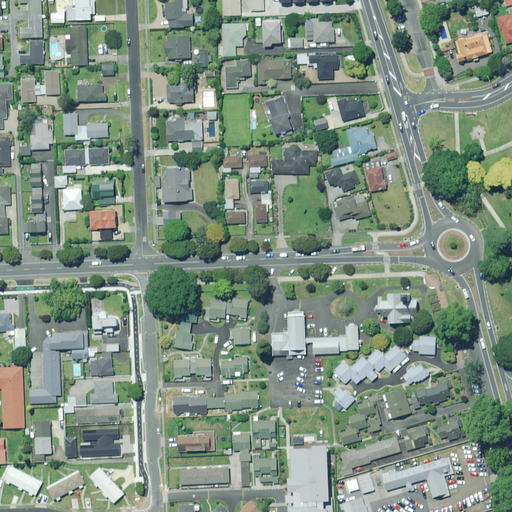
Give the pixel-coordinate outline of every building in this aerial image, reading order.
[(45,15),(45,0),(22,0),(22,3),(31,3),(31,28),(23,28),(24,38),(46,38),(46,18),(49,18),(49,15),(45,15)] [(93,7),(92,0),(77,0),(78,10),(75,11),(76,20),(93,20),(93,13),(95,13),(95,7),(93,7)] [(187,14),(186,0),(177,0),(177,3),(168,3),(168,8),(166,8),(166,15),(168,15),(168,20),(172,20),(172,28),(187,28),(187,26),(194,26),(194,21),(198,21),(198,14),(187,14)] [(244,16),(243,0),(225,0),(226,16),(244,16)] [(253,0),(253,11),(262,11),(262,15),(273,15),(272,0),(253,0)] [(490,14),(488,4),(476,7),(478,17),(490,14)] [(511,13),(498,18),(501,29),(503,28),(507,44),(511,42),(511,13)] [(68,14),(55,14),(54,23),(68,23),(68,14)] [(282,46),(282,22),(263,23),(264,49),(272,49),(272,46),(282,46)] [(332,23),(313,24),(314,44),(335,43),(335,29),(332,29),(332,23)] [(249,37),(249,24),(225,24),(226,57),(239,56),(239,47),(246,46),(246,37),(249,37)] [(91,65),(91,27),(73,27),(73,40),(69,40),(69,53),(74,53),(74,65),(91,65)] [(468,59),(469,61),(474,60),(475,61),(481,59),(480,55),(493,51),(488,34),(484,36),(482,32),(476,34),(476,36),(467,39),(466,37),(458,40),(458,41),(456,42),(461,61),(468,59)] [(194,59),(193,36),(171,37),(171,41),(168,41),(168,54),(170,54),(170,59),(194,59)] [(304,49),(304,39),(290,39),(290,49),(304,49)] [(47,42),(33,41),(32,56),(23,55),(22,64),(46,66),(47,42)] [(301,64),(312,64),(312,66),(317,66),(317,68),(320,68),(320,80),(334,79),(334,69),(341,69),(340,55),(310,57),(310,54),(300,54),(301,64)] [(276,81),(276,79),(295,79),(294,60),(261,60),(261,84),(271,84),(271,81),(276,81)] [(254,61),(239,61),(239,66),(228,66),(228,88),(241,88),(242,76),(254,77),(254,61)] [(117,64),(105,64),(104,76),(117,76),(117,64)] [(21,91),(24,91),(24,102),(39,102),(39,95),(63,95),(63,71),(48,71),(48,86),(38,86),(38,79),(24,79),(24,86),(21,86),(21,91)] [(16,100),(16,84),(0,83),(0,128),(6,128),(6,118),(10,118),(10,100),(16,100)] [(107,101),(107,85),(80,85),(81,101),(107,101)] [(197,103),(196,86),(166,87),(167,104),(197,103)] [(366,117),(361,102),(356,103),(355,98),(337,103),(342,124),(366,117)] [(212,100),(201,99),(200,110),(211,110),(212,100)] [(295,132),(284,99),(264,106),(270,123),(272,122),(277,138),(295,132)] [(221,112),(210,112),(210,120),(221,120),(221,112)] [(81,114),(66,114),(66,135),(78,135),(78,140),(93,140),(93,138),(112,137),(112,123),(90,124),(90,126),(81,126),(81,114)] [(190,121),(189,117),(169,117),(170,141),(206,140),(205,121),(190,121)] [(56,120),(34,120),(34,149),(52,150),(52,144),(55,144),(56,120)] [(328,129),(326,120),(314,122),(316,132),(328,129)] [(371,135),(369,127),(355,130),(355,128),(347,131),(351,146),(335,151),(337,158),(333,159),(335,166),(361,159),(360,154),(369,152),(378,149),(374,134),(371,135)] [(0,165),(12,165),(11,135),(0,135),(0,165)] [(205,153),(206,143),(195,142),(195,153),(205,153)] [(315,167),(315,162),(317,162),(318,152),(300,152),(300,150),(297,146),(292,146),(289,149),(285,149),(284,161),(272,161),(272,174),(310,175),(310,166),(315,167)] [(34,155),(34,147),(23,147),(23,156),(34,155)] [(112,164),(111,148),(67,150),(68,162),(65,162),(66,173),(79,173),(79,166),(112,164)] [(398,158),(396,151),(386,154),(387,161),(398,158)] [(246,168),(246,154),(238,153),(238,157),(226,157),(226,172),(234,172),(234,168),(246,168)] [(270,167),(270,155),(251,156),(252,173),(263,173),(263,167),(270,167)] [(376,168),(375,161),(365,163),(368,178),(369,178),(372,191),(387,188),(383,166),(376,168)] [(34,178),(44,178),(44,168),(34,169),(34,178)] [(194,169),(189,169),(189,168),(170,168),(170,176),(158,177),(158,189),(165,188),(166,202),(194,201),(194,178),(194,169)] [(343,174),(341,168),(327,171),(331,185),(335,184),(335,186),(338,185),(339,188),(342,187),(343,190),(355,187),(355,185),(359,183),(356,171),(343,174)] [(70,188),(70,176),(57,176),(57,188),(70,188)] [(44,178),(34,178),(35,187),(45,187),(44,178)] [(117,204),(117,182),(96,182),(96,192),(102,192),(102,204),(117,204)] [(268,206),(273,206),(273,192),(269,192),(269,182),(250,182),(250,194),(262,194),(262,206),(256,206),(256,224),(268,224),(268,206)] [(239,198),(239,183),(227,184),(227,193),(225,193),(225,199),(239,198)] [(14,205),(14,186),(0,186),(0,234),(11,234),(10,217),(8,217),(8,205),(14,205)] [(84,210),(84,189),(66,189),(66,210),(84,210)] [(366,193),(336,200),(338,206),(335,207),(338,220),(351,217),(352,221),(372,217),(366,193)] [(35,204),(46,203),(46,194),(35,195),(35,204)] [(237,208),(236,200),(226,200),(227,209),(237,208)] [(46,203),(35,204),(35,212),(46,212),(46,203)] [(107,234),(118,233),(118,228),(121,228),(121,210),(92,211),(93,229),(107,229),(107,234)] [(186,211),(166,212),(166,227),(187,226),(186,211)] [(246,226),(245,214),(226,214),(227,226),(246,226)] [(40,233),(39,222),(30,222),(31,233),(40,233)] [(39,222),(40,233),(49,233),(48,222),(39,222)] [(375,301),(376,316),(384,316),(384,323),(408,323),(408,316),(417,315),(416,300),(408,300),(408,294),(385,295),(385,301),(375,301)] [(251,316),(252,304),(253,300),(235,299),(235,302),(214,300),(212,319),(219,319),(219,317),(229,318),(229,314),(251,316)] [(202,309),(184,307),(181,332),(179,332),(177,347),(194,350),(196,334),(194,334),(195,322),(200,323),(202,309)] [(110,318),(109,312),(96,312),(97,330),(107,329),(107,327),(120,326),(119,318),(110,318)] [(15,324),(14,313),(2,313),(2,321),(0,320),(0,340),(1,341),(1,332),(9,332),(10,336),(17,335),(18,349),(29,348),(28,329),(17,329),(17,324),(15,324)] [(304,318),(288,318),(289,337),(275,338),(276,362),(306,361),(306,346),(304,318)] [(254,344),(253,328),(232,329),(232,340),(237,340),(237,345),(254,344)] [(306,346),(306,361),(357,358),(356,332),(341,332),(341,344),(306,346)] [(31,388),(32,404),(60,402),(58,349),(87,348),(86,333),(43,335),(45,387),(31,388)] [(437,336),(421,336),(420,340),(414,340),(414,351),(420,351),(420,354),(436,354),(437,336)] [(396,368),(408,357),(397,345),(385,356),(379,349),(368,359),(380,371),(386,366),(391,372),(396,368)] [(224,360),(224,376),(229,376),(229,378),(233,378),(234,374),(251,375),(251,369),(252,356),(237,356),(237,361),(224,360)] [(367,375),(373,381),(379,376),(373,370),(374,369),(363,357),(352,368),(346,362),(336,372),(347,383),(352,378),(358,384),(363,380),(367,375)] [(187,376),(193,376),(193,373),(199,373),(199,375),(208,375),(208,377),(216,377),(216,359),(188,359),(188,360),(177,360),(177,378),(187,378),(187,376)] [(116,374),(115,360),(91,361),(91,370),(94,370),(94,376),(116,374)] [(410,384),(415,381),(416,383),(419,380),(420,382),(430,374),(421,363),(414,368),(413,367),(407,371),(409,373),(404,377),(410,384)] [(28,429),(27,366),(0,366),(0,389),(5,390),(5,429),(28,429)] [(441,401),(449,399),(448,397),(451,396),(447,380),(439,382),(440,385),(411,392),(415,409),(424,407),(423,405),(426,404),(426,407),(442,403),(441,401)] [(116,394),(116,381),(97,381),(98,394),(93,394),(94,403),(121,402),(121,394),(116,394)] [(357,399),(342,386),(337,393),(340,396),(337,399),(348,409),(357,399)] [(411,413),(404,389),(387,394),(393,418),(411,413)] [(262,408),(261,391),(243,392),(243,394),(228,395),(229,413),(233,413),(233,410),(245,410),(245,408),(254,408),(254,409),(262,408)] [(89,406),(89,396),(71,397),(71,404),(67,404),(67,413),(77,413),(76,407),(89,406)] [(226,408),(226,398),(176,397),(175,411),(178,413),(210,414),(210,408),(226,408)] [(377,412),(372,397),(357,401),(361,413),(349,417),(352,428),(343,431),(345,437),(343,438),(345,445),(360,440),(357,430),(368,426),(365,416),(377,412)] [(123,422),(123,408),(79,410),(80,424),(123,422)] [(256,416),(255,446),(271,447),(279,447),(280,430),(280,421),(261,420),(261,417),(256,416)] [(371,420),(373,427),(368,428),(369,433),(376,431),(381,430),(378,418),(371,420)] [(54,454),(54,421),(38,421),(38,453),(37,453),(37,462),(48,462),(48,454),(54,454)] [(457,434),(455,423),(437,427),(440,439),(457,434)] [(429,433),(427,426),(416,430),(417,431),(409,433),(411,439),(405,441),(408,451),(432,443),(430,438),(428,439),(426,434),(429,433)] [(0,464),(9,464),(8,438),(2,439),(2,429),(0,429),(0,464)] [(218,451),(218,431),(196,431),(196,435),(186,435),(186,438),(181,438),(181,445),(189,445),(189,451),(218,451)] [(244,435),(244,432),(236,433),(237,451),(243,451),(245,487),(253,486),(252,462),(254,461),(253,435),(244,435)] [(118,440),(118,435),(99,435),(99,440),(94,440),(94,457),(120,456),(120,440),(118,440)] [(80,457),(79,437),(68,438),(69,457),(80,457)] [(371,463),(374,462),(373,460),(401,451),(397,437),(366,446),(367,447),(344,454),(348,468),(343,469),(345,476),(356,473),(354,468),(371,463)] [(337,501),(335,449),(299,450),(300,478),(297,478),(297,492),(302,492),(303,506),(298,506),(298,511),(335,511),(335,509),(332,509),(332,502),(337,501)] [(450,457),(385,475),(389,488),(423,479),(429,499),(449,494),(444,474),(454,471),(450,457)] [(282,483),(281,458),(257,459),(257,476),(262,476),(262,482),(276,482),(276,483),(282,483)] [(25,489),(32,492),(30,495),(35,497),(36,494),(38,495),(45,482),(14,466),(7,479),(9,480),(8,483),(12,485),(14,483),(21,487),(20,489),(24,491),(25,489)] [(92,477),(98,484),(97,485),(100,488),(101,487),(106,492),(105,493),(109,498),(110,497),(117,504),(128,494),(103,467),(92,477)] [(233,483),(233,467),(183,469),(183,485),(233,483)] [(72,478),(78,489),(89,483),(83,472),(72,478)] [(358,476),(364,493),(376,489),(371,472),(358,476)] [(78,489),(72,478),(62,484),(68,495),(78,489)] [(360,488),(357,478),(347,482),(350,492),(360,488)] [(68,495),(62,484),(57,486),(50,490),(56,501),(68,495)] [(345,503),(348,511),(368,511),(364,497),(345,503)] [(264,511),(254,501),(243,511),(264,511)]
